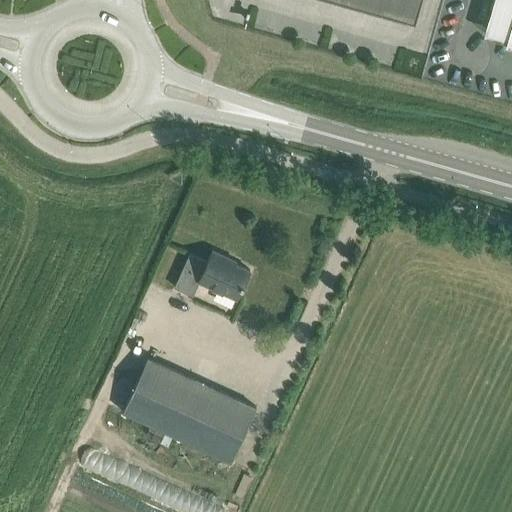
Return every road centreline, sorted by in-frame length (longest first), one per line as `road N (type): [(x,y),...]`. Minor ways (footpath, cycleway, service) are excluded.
road 1 (unclassified): [(387,184),(190,135),(82,157),(30,132),(0,102)]
road 2 (primary): [(25,67),(38,108),(73,134),(116,132),(149,103)]
road 3 (primary): [(396,156),(260,119)]
road 4 (unclassified): [(511,220),(387,184)]
road 5 (primary): [(511,188),(396,156)]
